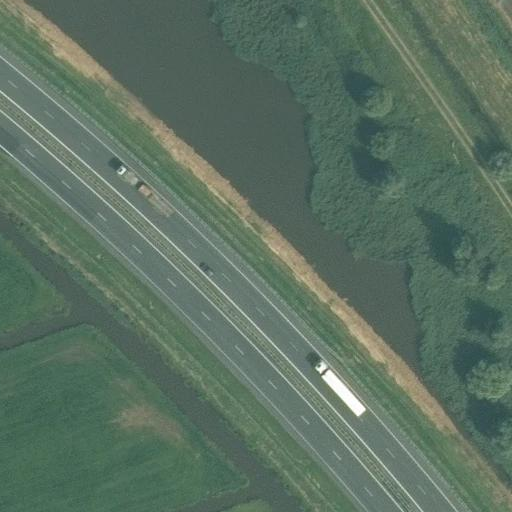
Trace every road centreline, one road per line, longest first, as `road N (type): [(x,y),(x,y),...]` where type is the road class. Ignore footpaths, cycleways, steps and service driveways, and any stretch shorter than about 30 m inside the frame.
road 1 (trunk): [(437,511),(265,315),(0,75)]
road 2 (trunk): [(0,131),(242,353),(378,511)]
road 3 (track): [(511,214),(368,0)]
